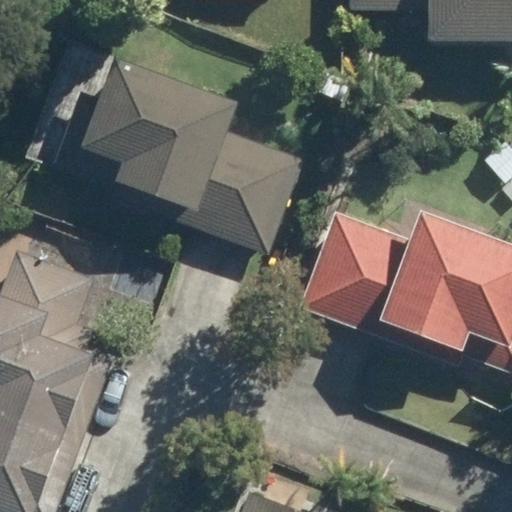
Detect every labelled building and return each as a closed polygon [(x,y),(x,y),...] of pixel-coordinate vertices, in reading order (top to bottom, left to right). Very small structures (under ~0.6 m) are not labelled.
[(511,0),(343,0),(343,15),(421,18),(419,54),(505,56),(511,56),(511,0)] [(113,177),(107,194),(185,224),(265,255),(301,165),(221,134),(226,121),(113,78),(79,164),(113,177)] [(511,248),(410,217),(401,245),(321,219),(292,313),(454,365),(458,352),(511,368),(511,248)] [(0,271),(0,511),(52,511),(106,365),(71,352),(95,285),(6,253),(0,271)] [(282,511),(244,498),(238,511),(282,511)]
